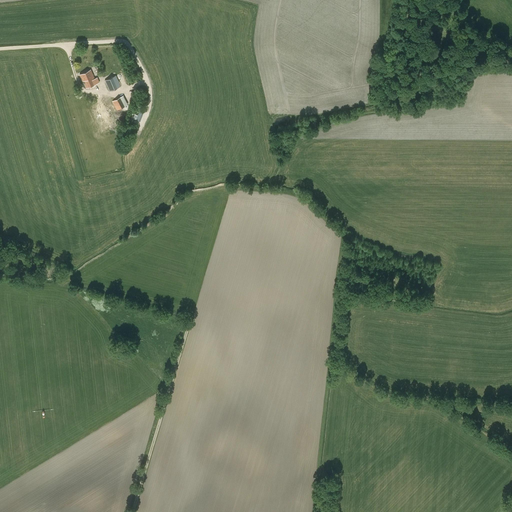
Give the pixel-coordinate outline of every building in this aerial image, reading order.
[(84,80),(87,88),(99,83),(97,78),(94,79),(91,70),(80,74),(82,81),(84,80)] [(105,80),(109,91),(121,86),(116,75),(105,80)] [(94,96),(96,102),(108,97),(105,91),(94,96)] [(112,101),(117,110),(128,104),(123,95),(112,101)] [(91,105),(101,133),(118,128),(108,99),(91,105)] [(138,109),(135,107),(131,114),(129,113),(128,115),(133,118),(138,109)]
